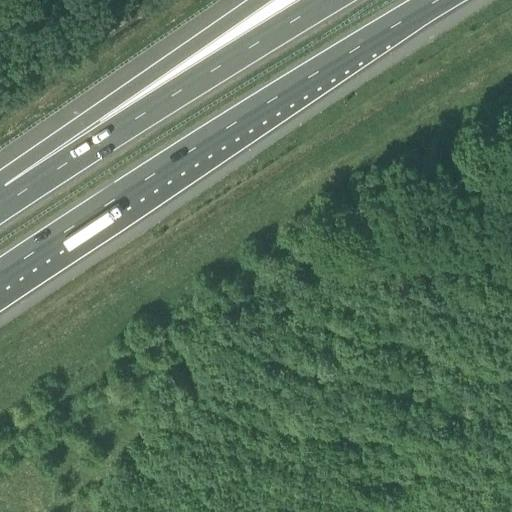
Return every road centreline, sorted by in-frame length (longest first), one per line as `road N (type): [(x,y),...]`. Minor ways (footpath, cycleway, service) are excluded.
road 1 (motorway): [(0,280),(440,0)]
road 2 (motorway): [(333,0),(0,210)]
road 3 (motorway): [(259,0),(102,107),(0,204)]
